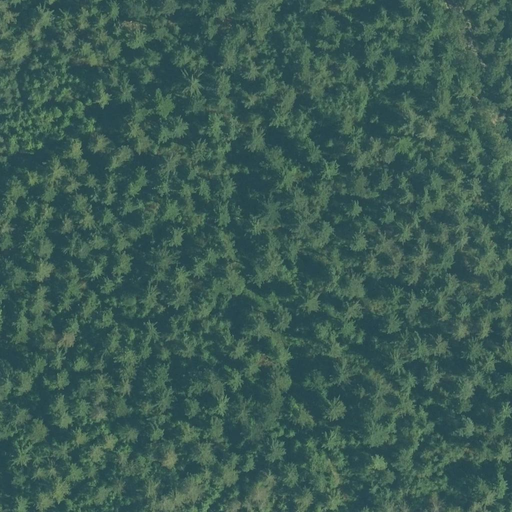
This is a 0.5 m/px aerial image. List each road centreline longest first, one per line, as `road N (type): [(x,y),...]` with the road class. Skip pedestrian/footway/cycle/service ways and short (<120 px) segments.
road 1 (track): [(346,511),(136,0)]
road 2 (tertiary): [(511,137),(455,0)]
